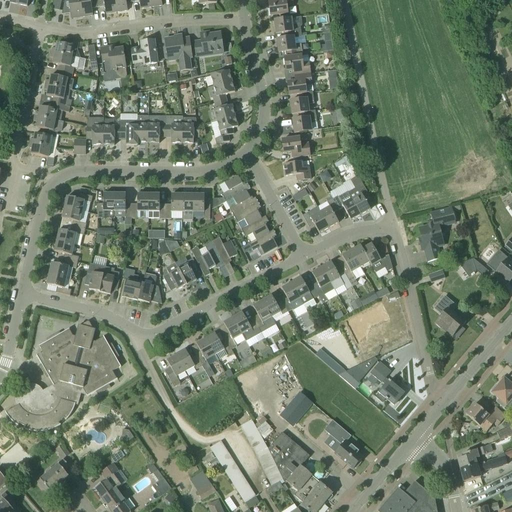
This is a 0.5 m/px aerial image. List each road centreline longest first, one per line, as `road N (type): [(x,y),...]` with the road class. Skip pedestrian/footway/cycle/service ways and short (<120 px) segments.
road 1 (unclassified): [(395,228),(344,0)]
road 2 (residential): [(37,27),(86,33),(244,19)]
road 3 (residential): [(49,182),(69,174),(216,170),(245,153)]
road 4 (residential): [(137,331),(160,331),(302,255)]
road 5 (unclassified): [(438,389),(395,228)]
road 6 (residential): [(37,27),(12,166)]
road 7 (residential): [(245,153),(261,107),(244,19)]
road 8 (residential): [(20,295),(96,311),(137,331)]
